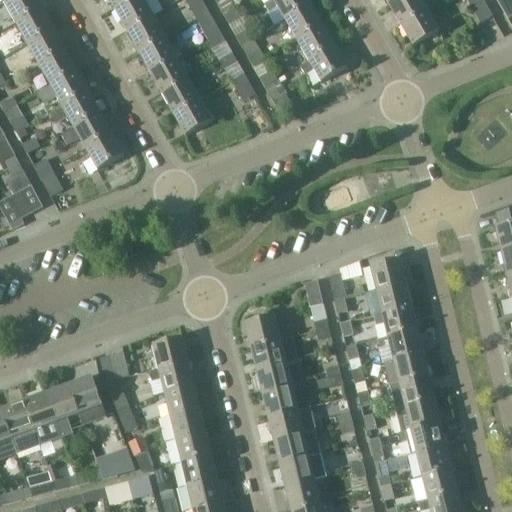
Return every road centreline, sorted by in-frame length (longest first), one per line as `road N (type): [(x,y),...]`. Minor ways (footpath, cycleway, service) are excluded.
road 1 (residential): [(495,511),(423,217)]
road 2 (residential): [(401,101),(175,191)]
road 3 (residential): [(511,439),(456,205)]
road 4 (residential): [(207,295),(423,217)]
road 5 (residential): [(262,511),(207,295)]
road 6 (residential): [(0,364),(207,295)]
road 7 (residential): [(175,191),(71,0)]
road 8 (residential): [(175,191),(0,257)]
road 9 (residential): [(511,53),(401,101)]
